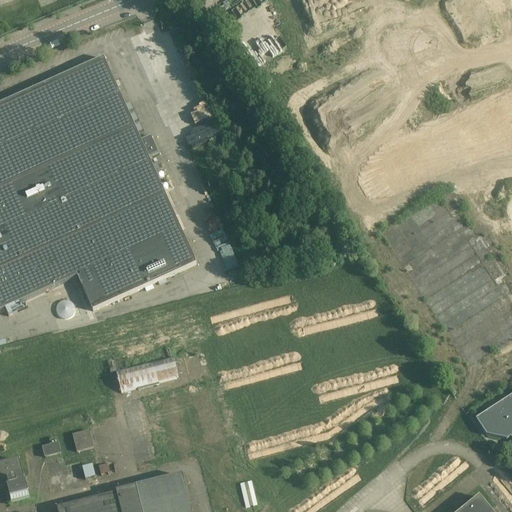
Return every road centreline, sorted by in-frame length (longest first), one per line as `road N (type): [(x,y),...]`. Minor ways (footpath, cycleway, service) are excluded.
road 1 (unknown): [(357,511),(398,466),(436,443),(458,447),(511,504)]
road 2 (unknown): [(45,502),(183,471),(193,475),(203,511)]
road 3 (tertiary): [(136,0),(0,62)]
